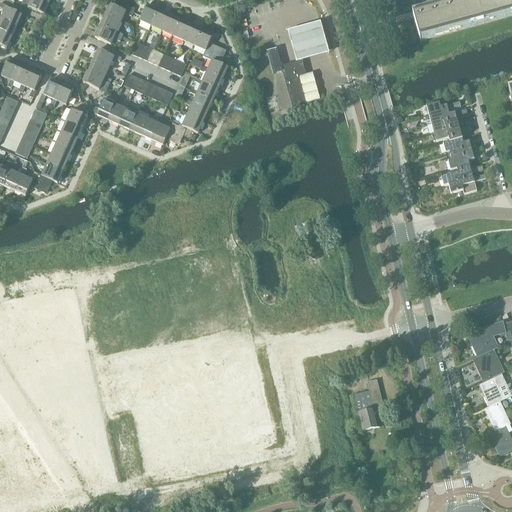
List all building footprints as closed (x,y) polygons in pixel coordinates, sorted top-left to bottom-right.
[(39,0),(22,0),(22,7),(28,9),(29,8),(36,12),(37,13),(37,12),(44,16),(49,4),(39,0)] [(511,0),(479,0),(413,18),(419,40),(511,14),(511,0)] [(0,8),(6,11),(3,18),(2,20),(17,27),(22,16),(7,9),(8,7),(1,4),(0,6),(0,8)] [(125,15),(132,18),(135,10),(122,4),(120,10),(110,5),(105,17),(121,24),(122,22),(125,15)] [(140,22),(151,27),(158,11),(147,6),(140,22)] [(151,27),(161,32),(162,32),(169,16),(158,11),(151,27)] [(0,20),(1,21),(0,23),(0,32),(12,38),(17,27),(2,20),(3,18),(0,16),(0,20)] [(162,32),(172,37),(173,37),(180,21),(169,16),(162,32)] [(128,25),(122,22),(121,24),(105,17),(100,28),(116,35),(117,33),(120,26),(127,29),(128,25)] [(173,37),(183,42),(184,42),(191,26),(180,21),(173,37)] [(294,33),(291,34),(300,65),(303,64),(314,61),(326,57),(331,56),(322,25),(317,26),(305,30),(294,33)] [(184,42),(194,47),(195,47),(202,31),(191,26),(184,42)] [(120,43),(123,36),(117,33),(116,35),(100,28),(95,39),(111,46),(114,40),(120,43)] [(195,47),(205,52),(209,44),(212,38),(213,36),(202,31),(195,47)] [(0,32),(0,46),(7,49),(12,38),(0,32)] [(137,44),(132,56),(137,58),(143,46),(137,44)] [(226,52),(209,44),(205,52),(202,58),(211,62),(212,61),(220,65),(226,52)] [(143,46),(137,58),(142,60),(148,48),(143,46)] [(148,48),(142,60),(147,63),(153,51),(149,49),(148,48)] [(302,66),(297,64),(286,67),(282,68),(277,50),(272,51),(267,52),(273,75),(277,74),(282,72),(292,108),(306,104),(299,78),(305,76),(305,75),(302,66)] [(99,51),(94,62),(109,69),(110,67),(113,60),(120,63),(121,59),(115,56),(114,58),(99,51)] [(153,51),(147,63),(153,65),(158,53),(153,51)] [(158,53),(153,65),(158,67),(163,56),(158,53)] [(165,57),(160,68),(165,71),(171,59),(165,57)] [(171,59),(165,71),(171,73),(176,61),(171,59)] [(12,89),(14,83),(13,82),(20,66),(9,61),(1,77),(11,81),(8,87),(12,89)] [(176,61),(171,73),(176,75),(181,64),(176,61)] [(220,65),(212,61),(211,62),(208,70),(202,67),(200,71),(206,74),(207,72),(223,79),(228,68),(220,65)] [(94,62),(89,73),(104,80),(105,78),(109,70),(115,73),(117,70),(110,67),(109,69),(94,62)] [(181,64),(176,75),(181,78),(186,66),(181,64)] [(23,94),(26,88),(24,87),(31,71),(20,66),(13,82),(14,83),(22,86),(19,92),(23,94)] [(24,87),(26,88),(32,91),(30,97),(33,99),(37,92),(35,91),(42,76),(31,71),(24,87)] [(195,82),(201,85),(202,83),(218,90),(223,79),(207,72),(206,74),(203,81),(197,78),(196,80),(195,82)] [(104,80),(89,73),(83,84),(99,91),(103,82),(110,84),(111,81),(105,78),(104,80)] [(124,87),(129,89),(135,77),(129,75),(124,87)] [(307,103),(321,100),(320,95),(318,87),(316,79),(315,75),(301,79),(307,103)] [(129,89),(134,92),(140,80),(135,77),(129,89)] [(55,101),(62,85),(51,80),(44,95),(42,95),(39,102),(36,108),(40,110),(43,103),(46,97),(53,100),(55,101)] [(134,92),(140,94),(145,82),(140,80),(134,92)] [(145,82),(140,94),(145,96),(150,85),(145,82)] [(190,93),(196,96),(197,94),(213,101),(218,90),(202,83),(201,85),(198,92),(192,89),(190,93)] [(73,91),(62,85),(55,101),(53,100),(50,107),(54,108),(57,102),(66,106),(73,91)] [(147,97),(152,100),(158,88),(152,85),(147,97)] [(180,86),(177,95),(181,97),(185,88),(180,86)] [(152,100),(157,102),(163,90),(158,88),(152,100)] [(157,102),(163,105),(168,93),(163,90),(157,102)] [(168,93),(163,105),(168,107),(173,95),(168,93)] [(185,104),(191,107),(192,105),(208,113),(213,101),(197,94),(196,96),(193,103),(186,100),(185,104)] [(7,98),(4,103),(16,108),(18,103),(7,98)] [(97,116),(108,121),(115,105),(104,100),(97,116)] [(4,103),(2,108),(14,113),(16,108),(4,103)] [(426,107),(429,116),(441,113),(443,117),(455,114),(455,113),(449,115),(448,111),(461,107),(460,103),(447,107),(447,106),(440,108),(439,104),(426,107)] [(108,121),(119,126),(126,110),(115,105),(108,121)] [(180,115),(186,118),(187,116),(203,124),(208,113),(192,105),(191,107),(188,114),(181,111),(180,115)] [(119,126),(130,131),(137,116),(139,112),(128,107),(126,110),(119,126)] [(2,108),(0,111),(0,113),(11,118),(14,113),(2,108)] [(35,111),(33,116),(44,121),(47,116),(35,111)] [(72,111),(67,122),(82,129),(87,118),(72,111)] [(429,116),(431,125),(444,122),(445,126),(457,123),(457,122),(456,118),(467,115),(466,111),(455,114),(443,117),(441,113),(429,116)] [(130,131),(141,136),(148,120),(150,117),(139,112),(137,116),(130,131)] [(11,118),(0,113),(0,119),(9,124),(11,118)] [(33,116),(30,121),(42,126),(44,121),(33,116)] [(174,121),(172,125),(179,128),(180,126),(187,129),(198,135),(203,124),(187,116),(186,118),(183,125),(174,121)] [(431,125),(434,134),(446,130),(447,135),(460,131),(458,127),(470,123),(468,119),(457,122),(457,123),(445,126),(444,122),(431,125)] [(141,136),(152,141),(159,125),(148,120),(141,136)] [(30,121),(28,126),(40,131),(42,126),(30,121)] [(159,125),(152,141),(163,146),(166,140),(165,140),(170,130),(169,130),(171,126),(161,121),(159,125)] [(66,123),(62,133),(77,140),(82,129),(67,122),(66,123)] [(172,125),(171,126),(169,130),(170,130),(165,140),(166,140),(179,146),(187,129),(180,126),(179,128),(172,125)] [(40,131),(28,126),(26,131),(37,137),(40,131)] [(443,145),(462,140),(461,135),(472,132),(471,128),(460,131),(447,135),(446,130),(434,134),(436,143),(448,139),(449,143),(443,145)] [(25,133),(22,139),(34,144),(36,139),(25,133)] [(62,133),(57,143),(72,151),(77,140),(62,133)] [(404,134),(402,135),(403,141),(405,141),(410,140),(408,133),(404,134)] [(22,139),(20,144),(32,149),(34,144),(22,139)] [(450,157),(472,151),(469,142),(463,144),(462,140),(443,145),(446,154),(449,153),(450,157)] [(57,143),(52,154),(67,162),(72,151),(57,143)] [(20,144),(18,149),(29,154),(32,149),(20,144)] [(29,154),(18,149),(15,154),(27,160),(29,154)] [(451,171),(469,166),(468,162),(474,160),(472,151),(450,157),(451,161),(448,162),(451,171)] [(52,154),(47,165),(62,172),(67,162),(52,154)] [(0,185),(4,187),(11,171),(13,172),(16,166),(12,164),(9,170),(2,167),(0,166),(0,185)] [(47,165),(42,176),(53,181),(53,182),(57,184),(62,172),(47,165)] [(458,173),(441,178),(443,187),(448,186),(461,182),(460,178),(472,174),(472,175),(483,171),(482,167),(481,167),(482,168),(471,171),(469,166),(451,171),(457,170),(458,173)] [(4,187),(15,192),(22,176),(24,177),(27,171),(25,170),(23,169),(20,175),(13,172),(11,171),(4,187)] [(34,173),(31,180),(33,181),(30,187),(30,188),(47,195),(53,182),(53,181),(42,176),(34,173)] [(474,183),(485,180),(484,176),(473,179),(472,175),(472,174),(460,178),(461,182),(448,186),(451,195),(457,193),(463,191),(464,196),(477,192),(474,183)] [(22,176),(15,192),(26,197),(30,188),(30,187),(33,181),(31,180),(24,177),(22,176)] [(307,223),(296,227),(303,243),(314,238),(307,223)] [(99,308),(79,313),(101,408),(121,403),(99,308)] [(502,324),(487,328),(468,337),(478,357),(497,348),(492,337),(505,333),(502,324)] [(494,352),(479,360),(474,362),(484,382),(504,373),(494,352)] [(505,386),(501,377),(484,384),(487,389),(482,391),(489,407),(503,400),(498,389),(505,386)] [(370,394),(369,392),(354,395),(358,413),(362,431),(379,427),(378,422),(381,421),(378,409),(373,410),(372,404),(371,399),(370,394)] [(488,416),(495,431),(509,425),(500,405),(490,409),(492,414),(488,416)] [(494,440),(501,456),(511,451),(511,443),(506,429),(496,434),(498,438),(494,440)]
